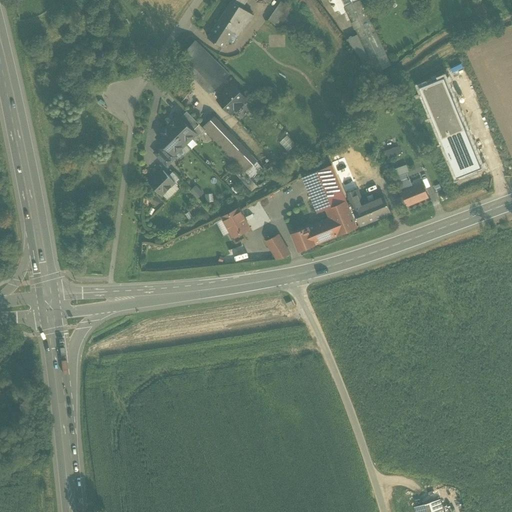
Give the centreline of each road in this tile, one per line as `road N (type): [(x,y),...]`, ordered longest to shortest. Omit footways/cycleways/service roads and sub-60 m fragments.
road 1 (unclassified): [(383,511),(336,376),(288,276)]
road 2 (secondary): [(288,276),(511,202)]
road 3 (primary): [(36,228),(0,50)]
road 4 (residential): [(130,129),(135,97),(198,0)]
road 5 (secondary): [(176,293),(47,296)]
road 6 (primary): [(71,511),(59,385)]
